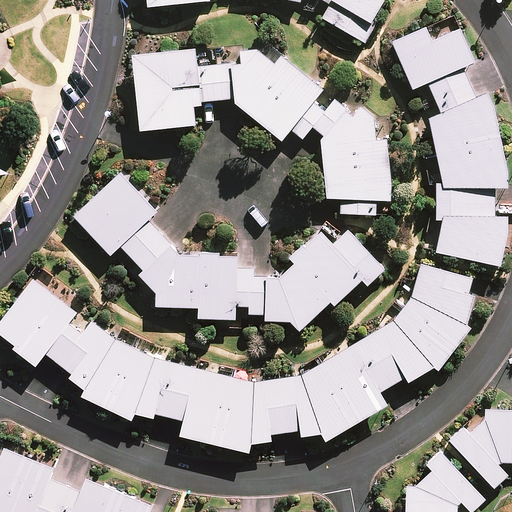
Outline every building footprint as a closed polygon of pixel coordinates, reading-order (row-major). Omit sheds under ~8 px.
[(327,0),(322,12),(358,35),(380,0),(148,0),(149,3),(177,0),(327,0)] [(390,35),(412,85),(426,79),(440,110),(427,115),(439,183),(433,182),(433,217),(440,217),(434,250),(494,262),(502,236),(500,213),(493,211),(494,184),(507,184),(487,91),(476,95),(462,63),(467,61),(451,26),(430,35),(424,20),(390,35)] [(320,135),(323,194),(386,194),(386,139),(377,139),(372,114),(359,104),(352,110),(335,95),(322,106),(311,98),(319,83),(266,37),(233,59),(198,64),(193,46),(130,53),(136,128),(196,121),(196,102),(231,98),(232,103),(277,139),(288,126),(298,135),(312,124),(320,135)] [(124,170),(74,212),(112,254),(121,245),(139,269),(135,273),(150,291),(151,306),(197,306),(197,318),(232,318),(233,303),(263,304),(262,317),(285,318),(297,326),(325,299),(334,305),(381,263),(345,226),(330,239),(319,226),(286,255),(289,259),(266,278),(248,268),(236,256),(176,252),(149,219),(158,210),(124,170)] [(31,277),(0,322),(0,329),(38,361),(46,352),(88,384),(81,394),(131,418),(138,411),(183,422),(178,432),(246,449),(252,441),(320,431),(325,437),(388,403),(381,389),(406,376),(409,383),(432,364),(440,364),(475,327),(469,320),(477,276),(418,262),(414,293),(397,314),(305,374),(257,376),(164,357),(122,339),(94,318),(85,329),(70,320),(75,309),(31,277)] [(496,417),(495,461),(511,461),(511,406),(485,406),(485,416),(496,417)] [(56,464),(6,445),(0,459),(0,511),(149,511),(154,502),(87,476),(83,487),(52,475),(56,464)] [(416,481),(408,482),(407,511),(408,511),(460,511),(461,498),(472,508),(488,495),(443,447),(430,461),(433,465),(416,481)]
